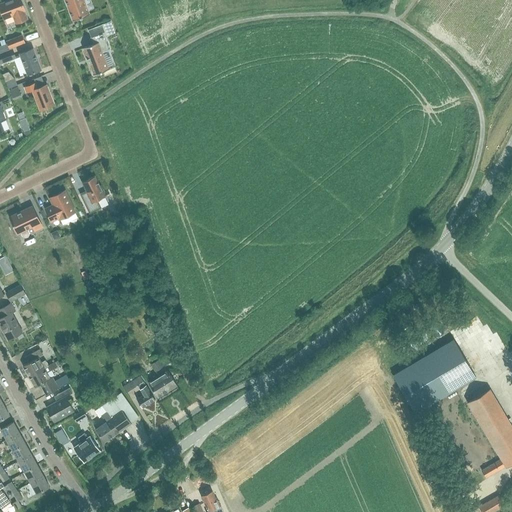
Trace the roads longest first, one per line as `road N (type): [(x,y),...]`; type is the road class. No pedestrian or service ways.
road 1 (residential): [(292,365),(182,419),(84,499)]
road 2 (tertiary): [(92,510),(292,365)]
road 3 (tertiary): [(292,365),(440,250)]
road 4 (residential): [(84,499),(0,358)]
road 5 (residential): [(34,0),(88,154)]
road 6 (tertiary): [(440,250),(511,145)]
